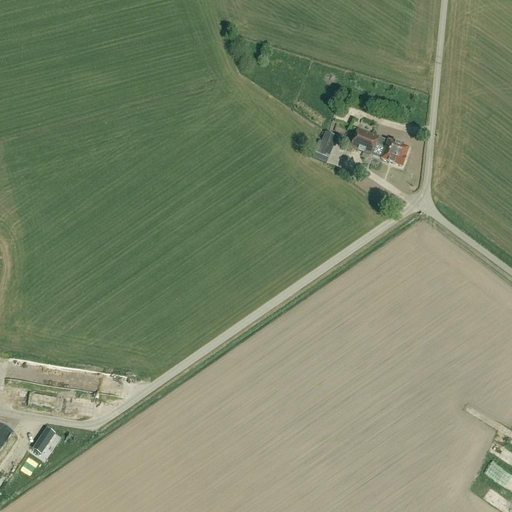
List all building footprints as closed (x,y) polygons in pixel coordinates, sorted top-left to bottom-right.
[(408,149),(388,142),(378,138),(357,130),(350,148),(371,157),(375,146),(385,150),(381,160),(400,168),(408,149)] [(328,159),(337,137),(325,133),(321,142),(319,141),(315,151),(316,152),(315,154),(328,159)] [(33,450),(40,455),(53,434),(46,430),(33,450)] [(495,453),(500,444),(492,440),(487,449),(495,453)] [(498,458),(509,464),(511,458),(511,453),(503,448),(498,458)] [(502,482),(507,473),(495,466),(495,467),(487,462),(482,470),(502,482)] [(498,508),(505,498),(487,486),(480,497),(498,508)]
